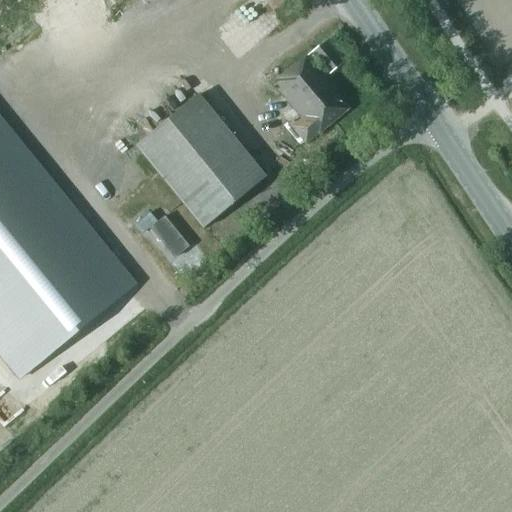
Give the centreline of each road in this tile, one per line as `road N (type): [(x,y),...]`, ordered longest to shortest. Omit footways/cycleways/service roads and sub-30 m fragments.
road 1 (unclassified): [(0,504),(349,173),(435,124)]
road 2 (primary): [(435,124),(352,0)]
road 3 (primary): [(511,241),(435,124)]
